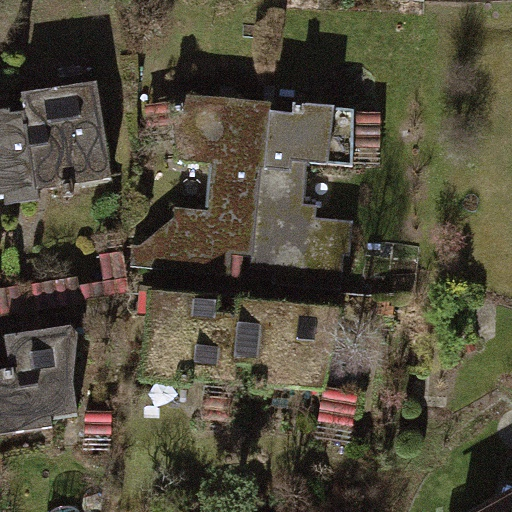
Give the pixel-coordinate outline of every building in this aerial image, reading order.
[(104,79),(26,92),(30,111),(44,194),(120,181),(104,79)] [(259,268),(277,112),(277,103),(173,95),(172,157),(218,163),(213,209),(174,209),(176,219),(147,248),(135,250),(135,272),(258,280),(259,268)] [(301,114),(277,112),(259,268),(279,271),(277,284),(363,288),(362,222),(320,218),(321,206),(306,206),(310,160),(358,165),(359,108),(300,105),(301,114)] [(30,111),(0,115),(0,202),(8,202),(11,210),(46,205),(44,194),(30,111)] [(228,295),(153,290),(146,388),(236,392),(242,316),(226,315),(228,295)] [(243,298),(242,316),(236,392),(335,388),(337,350),(344,308),(243,298)] [(17,371),(0,372),(0,439),(59,429),(56,420),(80,418),(84,335),(75,326),(8,335),(17,371)] [(511,511),(511,502),(494,511),(511,511)]
